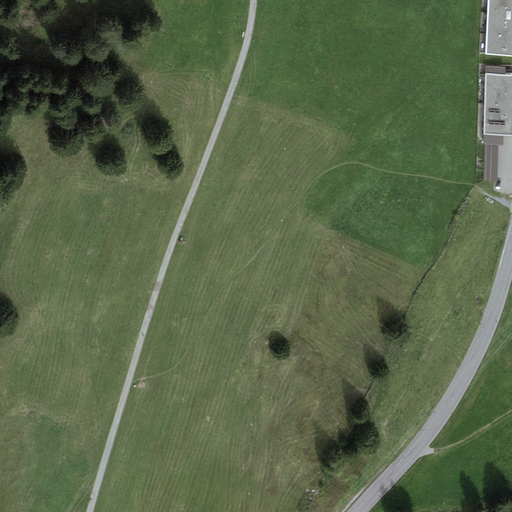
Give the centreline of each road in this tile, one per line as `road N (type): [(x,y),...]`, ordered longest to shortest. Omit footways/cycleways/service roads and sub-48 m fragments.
road 1 (track): [(253,0),(244,51),(140,335),(89,511)]
road 2 (tertiary): [(359,511),(451,399),(482,339),(511,248)]
